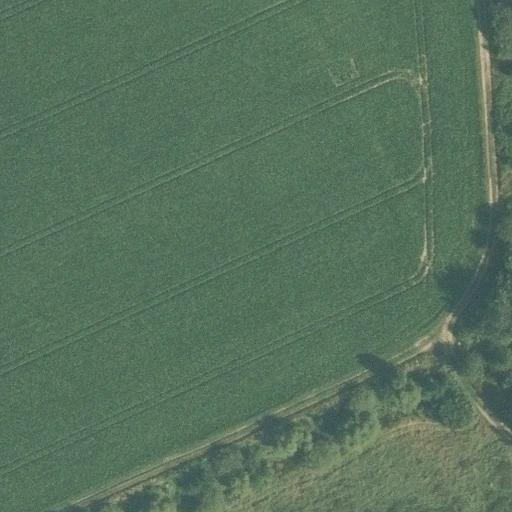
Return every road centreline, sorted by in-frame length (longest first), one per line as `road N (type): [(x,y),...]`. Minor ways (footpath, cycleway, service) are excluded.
road 1 (track): [(511,441),(488,426),(443,347),(481,268),(492,220),(478,0)]
road 2 (track): [(443,347),(78,511)]
